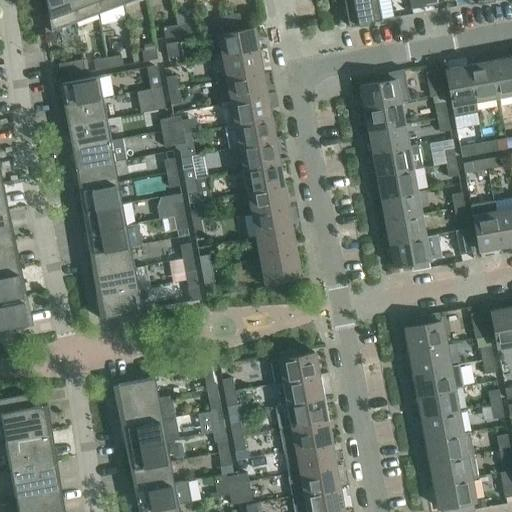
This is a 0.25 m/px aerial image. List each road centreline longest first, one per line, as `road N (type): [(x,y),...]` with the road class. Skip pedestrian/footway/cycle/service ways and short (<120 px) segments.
road 1 (residential): [(98,511),(3,0)]
road 2 (residential): [(296,77),(335,306)]
road 3 (residential): [(296,77),(511,35)]
road 4 (residential): [(335,306),(376,511)]
road 5 (residential): [(335,306),(511,273)]
